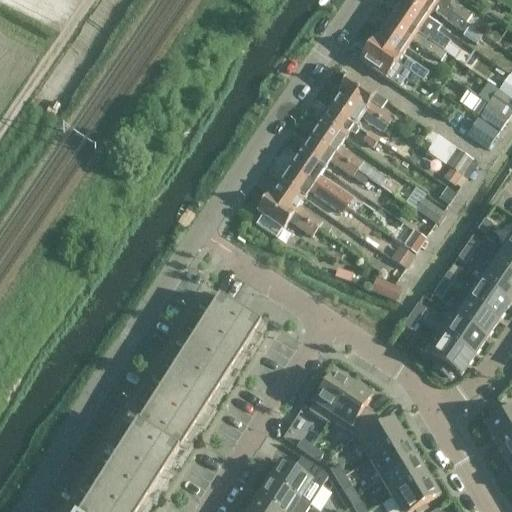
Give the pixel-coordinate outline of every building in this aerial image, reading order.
[(427,0),(402,0),(400,3),(426,21),(426,20),(431,13),(455,29),(455,28),(464,34),(468,27),(465,25),(465,26),(427,0)] [(465,14),(455,7),(460,0),(459,0),(427,0),(465,26),(465,25),(470,18),(465,14)] [(400,3),(390,18),(443,54),(443,53),(450,44),(436,35),(440,29),(426,20),(426,21),(400,3)] [(380,33),(406,50),(411,43),(440,63),(445,55),(443,53),(443,54),(390,18),(380,33)] [(414,66),(401,57),(406,50),(380,33),(370,48),(419,81),(422,83),(427,76),(414,67),(414,66)] [(398,90),(398,89),(404,81),(414,88),(419,81),(370,48),(368,47),(358,62),(385,80),(398,90)] [(339,94),(388,127),(392,120),(380,112),(386,104),(374,96),(374,95),(348,77),(337,93),(339,94)] [(498,92),(511,101),(511,80),(508,77),(498,92)] [(511,114),(511,101),(498,92),(497,91),(487,106),(508,121),(511,114)] [(329,109),(354,126),(359,118),(383,134),(382,135),(388,138),(393,131),(387,127),(388,127),(339,94),(329,109)] [(508,121),(487,106),(479,117),(500,131),(508,121)] [(354,126),(329,109),(319,124),(343,141),(354,126)] [(459,109),(456,113),(462,117),(465,113),(459,109)] [(487,150),(497,135),(476,121),(466,136),(487,150)] [(343,141),(319,124),(309,139),(357,172),(380,188),(385,181),(362,166),(362,165),(338,149),(343,141)] [(379,141),(367,134),(362,143),(373,150),(379,141)] [(357,172),(309,139),(298,154),(323,171),(328,163),(352,179),(353,178),(357,172)] [(323,171),(298,154),(288,169),(344,207),(345,208),(350,200),(342,195),(318,178),(323,171)] [(460,155),(450,170),(462,178),(461,178),(466,181),(476,167),(460,155)] [(278,184),(303,201),(308,193),(339,215),(344,207),(288,169),(278,184)] [(450,170),(450,171),(444,180),(455,188),(461,178),(462,178),(450,170)] [(358,174),(354,180),(363,186),(367,180),(358,174)] [(303,201),(278,184),(268,199),(316,232),(317,231),(326,237),(330,231),(298,208),(303,201)] [(312,239),(316,232),(268,199),(266,198),(255,214),(282,232),(288,223),(312,239)] [(435,225),(442,215),(422,202),(415,212),(435,225)] [(477,231),(485,237),(492,226),(484,221),(477,231)] [(511,231),(501,248),(511,255),(511,231)] [(417,251),(425,240),(414,233),(407,244),(417,251)] [(472,238),(465,249),(472,254),(480,244),(472,238)] [(399,280),(414,255),(399,246),(384,270),(399,280)] [(489,265),(488,266),(511,282),(511,255),(501,248),(500,249),(504,252),(493,268),(489,265)] [(472,254),(465,249),(457,260),(465,265),(472,254)] [(511,282),(488,266),(476,284),(509,306),(511,302),(511,282)] [(447,274),(440,285),(448,290),(455,279),(447,274)] [(401,291),(399,290),(376,280),(371,293),(396,304),(401,291)] [(464,301),(497,324),(509,306),(476,284),(475,284),(479,287),(468,303),(464,301)] [(448,290),(440,285),(433,295),(441,301),(448,290)] [(263,332),(264,333),(265,331),(260,328),(257,326),(245,318),(246,317),(245,316),(244,317),(235,312),(232,309),(232,308),(231,309),(210,295),(186,334),(187,334),(188,335),(194,339),(165,384),(99,487),(93,483),(92,482),(91,481),(71,511),(142,511),(259,329),(263,331),(263,332)] [(464,301),(452,319),(485,342),(497,324),(464,301)] [(417,306),(410,316),(418,322),(425,311),(417,306)] [(418,322),(410,316),(403,327),(410,333),(418,322)] [(452,319),(439,337),(473,360),(485,342),(452,319)] [(473,360),(439,337),(439,338),(443,340),(431,358),(438,363),(434,370),(448,380),(452,373),(460,378),(473,360)] [(308,413),(327,426),(351,388),(333,376),(308,413)] [(330,422),(354,438),(375,417),(364,410),(370,400),(351,388),(327,426),(330,422)] [(511,437),(511,411),(508,414),(503,407),(489,416),(493,423),(485,428),(497,447),(511,437)] [(354,438),(369,463),(404,442),(392,423),(382,429),(375,417),(354,438)] [(511,463),(511,437),(497,447),(508,466),(511,463)] [(296,449),(307,457),(312,448),(301,441),(296,449)] [(372,468),(380,481),(415,461),(404,442),(369,463),(372,468)] [(312,448),(307,457),(318,464),(323,455),(312,448)] [(293,469),(320,486),(326,475),(299,459),(293,469)] [(380,481),(391,500),(426,479),(415,461),(380,481)] [(280,465),(268,484),(298,503),(310,484),(280,465)] [(329,471),(336,483),(344,478),(338,466),(329,471)] [(344,478),(336,483),(343,494),(351,489),(344,478)] [(426,479),(391,500),(398,511),(414,511),(437,499),(426,479)] [(268,484),(256,502),(271,511),(292,511),(298,503),(268,484)] [(271,511),(256,502),(250,511),(271,511)] [(352,508),(353,511),(365,511),(360,503),(352,508)]
